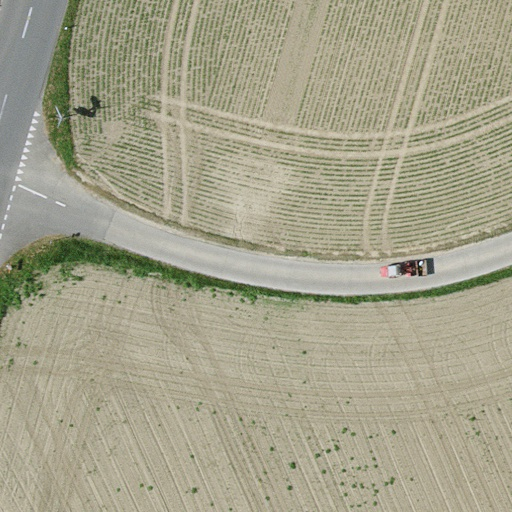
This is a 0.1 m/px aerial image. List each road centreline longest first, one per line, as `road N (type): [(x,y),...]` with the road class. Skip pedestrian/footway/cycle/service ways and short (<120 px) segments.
road 1 (track): [(511,243),(406,279),(270,278),(0,186)]
road 2 (tertiary): [(0,118),(33,0)]
